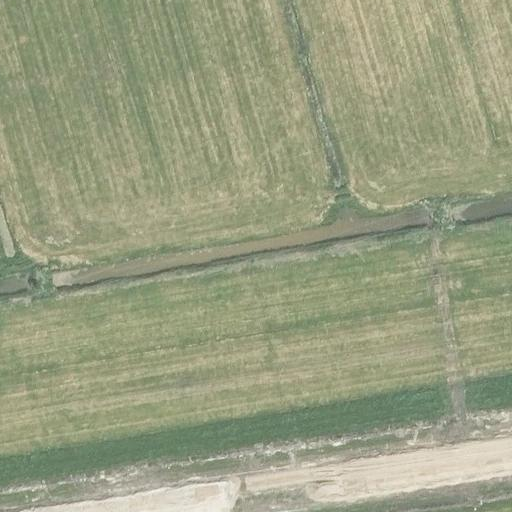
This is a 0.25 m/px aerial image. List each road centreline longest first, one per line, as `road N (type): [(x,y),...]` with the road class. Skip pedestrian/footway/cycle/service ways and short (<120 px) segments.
road 1 (track): [(92,511),(511,445)]
road 2 (track): [(485,450),(433,181),(318,201)]
